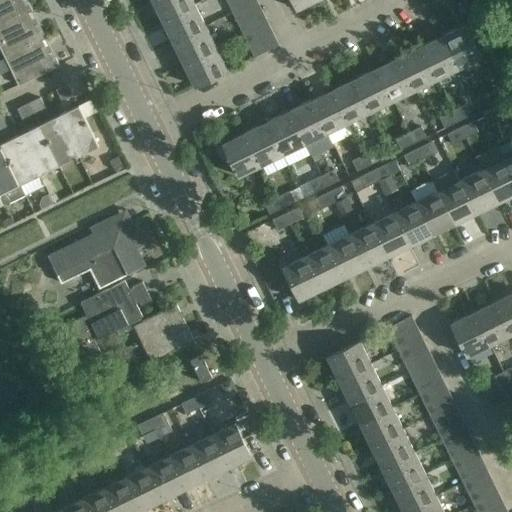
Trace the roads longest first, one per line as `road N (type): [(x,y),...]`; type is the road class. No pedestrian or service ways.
road 1 (residential): [(262,362),(148,126)]
road 2 (residential): [(419,287),(262,362)]
road 3 (residential): [(148,126),(302,53)]
road 4 (residential): [(489,428),(419,287)]
road 5 (residential): [(317,474),(262,362)]
road 6 (residential): [(111,50),(0,102)]
